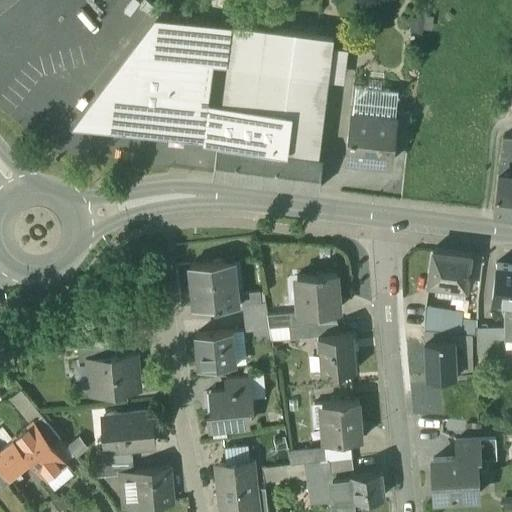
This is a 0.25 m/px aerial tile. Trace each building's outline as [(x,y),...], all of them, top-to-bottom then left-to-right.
[(233,22),(155,12),(128,48),(137,49),(205,58),(204,59),(228,62),(233,22)] [(334,35),(233,22),(228,62),(329,74),(334,35)] [(205,58),(137,49),(87,113),(196,128),(204,59),(205,58)] [(329,74),(228,62),(223,102),(286,110),(283,129),(255,126),(252,147),(294,152),(319,156),(329,74)] [(399,90),(356,85),(354,105),(352,118),(373,120),(374,114),(394,116),(395,110),(397,110),(399,90)] [(286,110),(223,102),(218,142),(252,147),(255,126),(283,129),(286,110)] [(397,110),(395,110),(394,116),(396,116),(393,138),(408,139),(411,112),(397,110)] [(373,120),(352,118),(348,157),(391,162),(393,138),(396,116),(394,116),(374,114),(373,120)] [(511,149),(511,136),(504,135),(499,174),(509,175),(511,149)] [(252,147),(218,142),(214,175),(248,179),(252,147)] [(294,152),(252,147),(248,179),(290,185),(294,152)] [(319,156),(294,152),(290,185),(319,189),(323,156),(319,156)] [(511,175),(509,175),(499,174),(494,212),(511,214),(511,175)] [(470,253),(433,249),(429,282),(466,286),(470,253)] [(233,261),(191,264),(195,306),(215,305),(215,307),(237,305),(233,261)] [(511,265),(497,264),(493,300),(507,301),(511,301),(511,265)] [(318,274),(297,276),(299,311),(299,312),(317,310),(338,309),(335,273),(322,274),(322,272),(318,272),(318,274)] [(264,301),(243,304),(244,316),(266,314),(264,301)] [(463,311),(426,304),(425,329),(454,331),(460,332),(463,311)] [(299,311),(286,312),(287,326),(288,326),(309,324),(318,324),(317,310),(299,312),(299,311)] [(266,314),(244,316),(245,331),(269,329),(266,314)] [(476,320),(462,318),(460,332),(471,334),(476,334),(476,320)] [(318,324),(309,324),(310,337),(318,336),(318,335),(338,333),(337,322),(318,324)] [(309,324),(288,326),(289,338),(310,337),(309,324)] [(504,327),(477,326),(477,350),(505,350),(504,327)] [(454,331),(425,329),(425,343),(455,340),(454,331)] [(231,330),(197,333),(200,367),(235,364),(231,330)] [(338,333),(318,335),(318,336),(321,372),(356,369),(353,331),(338,333)] [(460,332),(454,331),(458,373),(472,373),(471,334),(460,332)] [(455,340),(425,343),(428,376),(458,373),(455,340)] [(108,345),(77,347),(78,361),(87,360),(87,359),(109,356),(108,345)] [(109,356),(87,359),(87,360),(90,380),(96,380),(97,392),(137,388),(133,354),(109,356)] [(248,374),(225,377),(226,389),(210,391),(212,409),(208,409),(209,427),(227,425),(226,423),(247,421),(246,406),(251,405),(248,374)] [(358,399),(323,402),(326,441),(349,439),(361,438),(358,399)] [(147,410),(105,414),(108,446),(108,448),(130,446),(150,444),(147,410)] [(61,437),(42,414),(41,414),(32,421),(51,445),(61,438),(61,437)] [(32,421),(13,437),(13,438),(31,460),(46,478),(64,461),(51,445),(32,421)] [(496,436),(457,438),(458,456),(458,457),(477,455),(478,457),(497,455),(496,436)] [(13,438),(0,448),(0,464),(10,477),(31,460),(13,438)] [(349,439),(326,441),(327,459),(350,457),(349,439)] [(130,446),(108,448),(108,446),(102,447),(103,461),(131,458),(130,446)] [(477,455),(458,457),(458,456),(434,458),(436,496),(479,493),(478,457),(477,455)] [(327,459),(325,460),(326,472),(327,477),(332,477),(351,474),(351,472),(350,457),(327,459)] [(131,458),(103,461),(104,474),(119,473),(125,472),(125,470),(133,469),(131,458)] [(248,460),(217,464),(223,508),(231,507),(231,511),(255,511),(252,488),(248,460)] [(325,460),(287,464),(288,476),(297,475),(298,482),(299,482),(307,481),(306,476),(326,472),(325,460)] [(72,471),(64,461),(46,478),(54,487),(72,471)] [(0,484),(10,477),(0,464),(0,484)] [(268,478),(288,476),(286,464),(266,466),(268,478)] [(133,469),(125,470),(125,472),(119,473),(122,504),(170,500),(167,466),(133,469)] [(351,472),(351,474),(353,498),(383,495),(380,469),(351,472)] [(326,472),(306,476),(307,481),(310,503),(334,501),(332,477),(327,477),(326,472)] [(351,474),(332,477),(334,501),(335,511),(338,511),(355,510),(353,498),(351,474)] [(267,511),(265,486),(252,488),(255,511),(267,511)]
